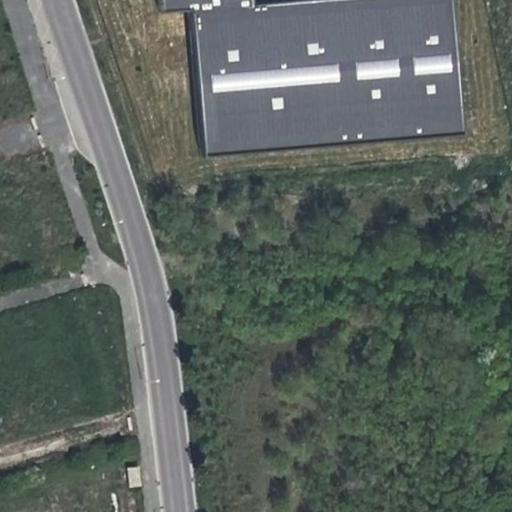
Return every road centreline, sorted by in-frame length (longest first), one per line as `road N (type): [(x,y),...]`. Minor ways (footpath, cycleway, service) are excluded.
road 1 (unclassified): [(57,0),(148,272),(178,511)]
road 2 (track): [(166,413),(0,463)]
